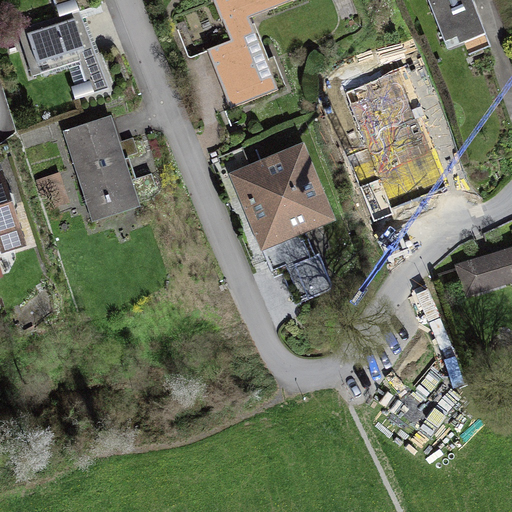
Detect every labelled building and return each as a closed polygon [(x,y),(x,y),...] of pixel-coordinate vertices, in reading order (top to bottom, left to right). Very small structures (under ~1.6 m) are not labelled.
[(217,0),(231,37),(192,52),(213,106),(278,83),(251,11),(280,0),(217,0)] [(458,0),(418,0),(434,43),(469,30),(458,0)] [(83,7),(19,30),(35,73),(72,59),(84,91),(110,82),(83,7)] [(370,70),(323,84),(344,153),(391,139),(370,70)] [(103,119),(55,132),(81,223),(129,210),(103,119)] [(288,149),(216,176),(246,252),(288,236),(317,225),(288,149)] [(0,254),(24,248),(1,167),(0,167),(0,254)] [(511,244),(448,262),(458,296),(511,281),(511,282),(511,244)] [(315,257),(298,265),(308,287),(325,279),(315,257)]
